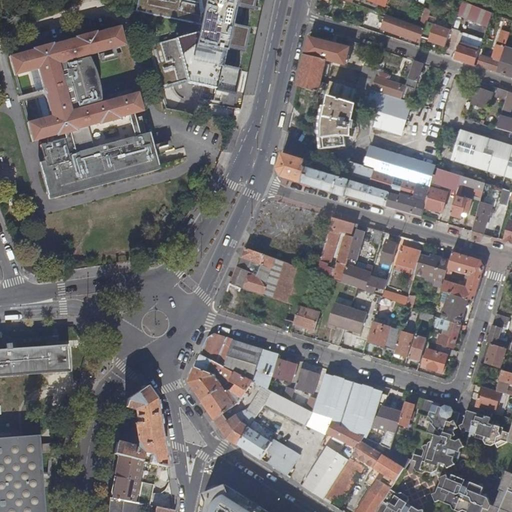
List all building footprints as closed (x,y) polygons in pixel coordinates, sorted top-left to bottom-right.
[(199,0),(199,1),(196,0),(138,0),(137,8),(199,22),(197,31),(150,43),(162,88),(186,81),(230,91),(235,68),(222,65),(226,45),(239,48),(244,27),(231,24),(235,4),(248,7),(249,0),(199,0)] [(489,24),(493,13),(461,0),(458,12),(489,24)] [(430,16),(432,10),(427,8),(420,27),(426,29),(430,16)] [(421,42),(423,38),(426,29),(420,27),(388,15),(385,24),(388,25),(386,29),(421,42)] [(446,47),(451,30),(435,24),(436,18),(430,16),(426,29),(423,38),(430,40),(429,42),(446,47)] [(126,43),(121,24),(97,30),(97,29),(76,35),(76,36),(54,42),(54,41),(33,46),(34,48),(10,54),(15,73),(39,67),(52,114),(28,120),(34,139),(46,136),(47,141),(45,141),(46,143),(44,143),(43,142),(39,143),(43,159),(38,160),(48,197),(159,167),(153,147),(154,147),(155,152),(171,147),(169,139),(153,143),(152,143),(149,130),(145,131),(141,114),(134,116),(133,112),(144,109),(138,89),(100,99),(100,98),(101,98),(100,88),(100,84),(98,76),(96,70),(93,64),(90,56),(89,55),(88,55),(88,53),(110,47),(111,48),(98,52),(101,60),(117,56),(114,46),(126,43)] [(506,48),(511,32),(503,30),(497,45),(494,45),(493,47),(496,49),(493,59),(482,55),(478,66),(498,72),(501,62),(506,48)] [(455,58),(476,65),(484,40),(464,33),(455,58)] [(298,86),(319,93),(323,74),(328,75),(330,65),(325,64),(326,59),(333,61),(346,64),(349,49),(336,45),(335,47),(331,46),(331,44),(324,42),(324,41),(309,36),(298,86)] [(498,72),(511,77),(511,49),(506,48),(501,62),(498,72)] [(402,99),(412,102),(425,64),(415,61),(406,88),(402,99)] [(372,90),(377,76),(363,71),(357,91),(371,95),(372,90)] [(372,90),(402,99),(406,88),(389,83),(391,75),(378,71),(377,76),(372,90)] [(477,88),(471,104),(488,109),(494,93),(477,88)] [(509,92),(498,88),(496,96),(507,100),(509,92)] [(406,120),(412,102),(402,99),(372,90),(371,95),(367,108),(379,111),(406,120)] [(511,92),(509,92),(507,100),(503,110),(510,112),(511,106),(511,92)] [(359,106),(369,109),(379,113),(379,111),(367,108),(353,103),(329,96),(326,106),(324,105),(320,125),(319,135),(322,150),(347,148),(346,141),(346,138),(353,137),(354,129),(356,129),(357,122),(356,121),(359,106)] [(364,123),(374,126),(375,126),(379,113),(369,109),(364,123)] [(401,135),(406,120),(379,111),(379,113),(375,126),(401,135)] [(500,119),(497,129),(498,129),(511,133),(511,119),(508,118),(507,121),(500,119)] [(511,133),(498,129),(494,140),(511,145),(511,133)] [(511,145),(494,140),(462,130),(453,160),(511,178),(511,145)] [(430,188),(436,168),(436,167),(371,147),(365,167),(375,170),(407,180),(430,188)] [(281,176),(302,183),(307,168),(304,167),(306,160),(283,153),(280,163),(278,169),(281,176)] [(345,197),(346,195),(345,195),(350,181),(317,171),(318,168),(322,169),(323,166),(308,162),(307,168),(302,183),(345,197)] [(370,187),(375,170),(365,167),(355,164),(354,165),(352,174),(369,179),(367,185),(350,180),(350,181),(345,195),(346,195),(386,207),(386,206),(390,193),(370,187)] [(463,176),(436,168),(430,188),(442,191),(443,187),(458,191),(460,183),(463,176)] [(430,189),(430,188),(407,180),(375,170),(370,187),(390,193),(386,206),(423,217),(425,208),(430,189)] [(486,183),(463,176),(460,183),(476,188),(475,193),(483,195),(486,183)] [(442,191),(430,188),(430,189),(425,208),(443,212),(449,193),(442,191)] [(511,193),(511,191),(504,189),(500,203),(508,206),(510,199),(511,193)] [(473,200),(457,195),(451,215),(462,218),(463,213),(469,214),(473,200)] [(494,202),(482,199),(478,213),(479,213),(474,230),(484,233),(489,216),(490,217),(494,202)] [(334,217),(327,242),(327,244),(334,246),(339,228),(354,233),(357,224),(334,217)] [(356,238),(344,282),(367,291),(372,276),(372,274),(356,268),(366,232),(361,230),(362,225),(360,225),(356,238)] [(384,232),(377,230),(373,242),(381,244),(384,232)] [(318,273),(334,279),(344,282),(356,238),(349,236),(340,269),(336,269),(335,272),(320,268),(318,273)] [(401,237),(398,236),(396,244),(388,241),(387,247),(385,246),(383,253),(385,253),(382,263),(392,266),(401,237)] [(334,246),(327,244),(321,263),(329,265),(334,246)] [(422,255),(423,252),(403,246),(398,264),(414,269),(411,279),(414,280),(416,273),(417,272),(417,270),(422,255)] [(246,248),(242,258),(263,265),(266,258),(269,259),(270,256),(246,248)] [(482,260),(454,252),(451,262),(449,269),(452,270),(471,276),(467,287),(449,282),(445,281),(443,288),(442,291),(450,294),(469,299),(475,301),(485,267),(482,260)] [(431,258),(422,255),(417,270),(417,272),(416,273),(438,279),(438,277),(446,279),(449,269),(451,262),(432,256),(431,258)] [(280,300),(292,304),(301,307),(301,306),(312,271),(291,264),(280,300)] [(238,267),(231,284),(243,288),(250,291),(257,293),(260,294),(265,295),(267,288),(259,275),(238,267)] [(372,276),(367,291),(382,296),(383,297),(384,291),(385,289),(386,289),(388,281),(372,276)] [(438,277),(438,279),(436,286),(443,288),(445,281),(446,279),(438,277)] [(243,288),(231,284),(221,310),(235,315),(236,312),(234,311),(242,291),(243,288)] [(384,291),(383,297),(395,301),(407,306),(409,298),(397,294),(396,295),(384,291)] [(461,324),(469,299),(450,294),(443,319),(461,324)] [(407,306),(410,307),(413,308),(416,297),(410,295),(409,298),(407,306)] [(292,304),(287,320),(296,323),(301,307),(292,304)] [(336,304),(330,324),(337,326),(355,332),(362,334),(368,313),(336,304)] [(296,323),(296,324),(316,330),(321,312),(301,306),(301,307),(296,323)] [(423,312),(421,317),(433,322),(435,316),(423,312)] [(449,329),(460,333),(463,325),(461,324),(443,319),(435,316),(433,322),(439,324),(438,327),(445,329),(443,335),(447,337),(449,329)] [(497,316),(489,343),(494,344),(508,349),(511,350),(511,342),(499,339),(503,329),(507,330),(510,321),(497,316)] [(375,318),(368,341),(396,351),(402,332),(402,331),(385,326),(386,322),(375,318)] [(455,348),(460,333),(449,329),(447,337),(443,335),(441,335),(439,342),(455,348)] [(396,351),(395,353),(409,357),(415,336),(402,332),(396,351)] [(269,390),(281,355),(216,335),(209,338),(202,356),(236,373),(253,382),(264,387),(269,390)] [(411,358),(422,361),(428,341),(428,340),(417,336),(411,358)] [(508,349),(494,344),(488,362),(502,367),(508,349)] [(0,511),(45,511),(40,436),(26,437),(21,375),(69,371),(67,347),(0,351),(0,511)] [(428,350),(423,367),(444,373),(449,356),(428,350)] [(236,373),(202,356),(194,376),(191,383),(203,402),(231,382),(236,373)] [(281,360),(276,377),(292,382),(298,366),(281,360)] [(321,376),(302,369),(296,388),(314,394),(321,376)] [(511,372),(505,371),(498,392),(502,393),(507,394),(511,395),(511,372)] [(273,392),(269,390),(264,387),(249,410),(249,409),(236,416),(228,421),(224,414),(241,402),(253,382),(236,373),(231,382),(203,402),(228,438),(239,445),(250,428),(263,407),(273,392)] [(351,444),(359,447),(365,438),(367,439),(372,432),(374,429),(381,401),(383,394),(384,392),(327,374),(318,399),(314,412),(325,418),(317,430),(327,435),(328,432),(351,444)] [(139,444),(138,448),(117,443),(114,454),(158,465),(168,467),(157,399),(148,386),(128,399),(126,407),(138,410),(136,415),(137,420),(135,421),(139,444)] [(483,387),(477,405),(496,411),(502,393),(498,392),(483,387)] [(288,388),(285,398),(291,401),(295,391),(288,388)] [(308,425),(314,412),(307,409),(291,401),(285,398),(273,392),(263,407),(306,429),(308,425)] [(381,401),(386,403),(390,396),(383,394),(381,401)] [(307,409),(314,412),(318,399),(311,397),(307,409)] [(417,408),(422,410),(426,399),(420,397),(417,408)] [(422,410),(416,430),(432,435),(430,441),(427,443),(426,446),(423,445),(419,447),(421,451),(420,457),(414,455),(412,461),(416,462),(414,468),(416,472),(423,474),(427,472),(431,473),(433,477),(441,474),(439,470),(441,464),(447,465),(448,469),(456,465),(454,461),(455,458),(459,460),(461,453),(460,452),(462,449),(464,447),(461,439),(457,441),(452,440),(461,413),(454,411),(452,407),(448,410),(446,406),(443,408),(440,407),(441,404),(426,399),(422,410)] [(403,413),(400,424),(409,427),(412,419),(414,412),(416,406),(406,403),(403,413)] [(477,405),(476,408),(493,414),(495,414),(496,411),(477,405)] [(469,406),(467,412),(462,429),(464,434),(469,431),(471,433),(469,437),(476,439),(476,438),(496,444),(499,449),(508,442),(510,435),(503,432),(503,429),(493,426),(494,423),(490,421),(493,414),(476,408),(469,406)] [(382,429),(397,433),(400,424),(403,413),(386,408),(379,430),(382,431),(382,429)] [(308,425),(317,430),(325,418),(314,412),(308,425)] [(250,428),(239,445),(263,460),(268,451),(273,442),(271,441),(250,428)] [(268,464),(288,476),(301,456),(272,438),(271,441),(273,442),(268,451),(275,459),(270,460),(268,464)] [(368,464),(375,468),(384,455),(387,449),(368,439),(367,439),(365,438),(359,447),(354,456),(326,500),(340,509),(368,464)] [(304,486),(326,500),(354,456),(343,448),(339,454),(329,448),(304,486)] [(384,455),(405,469),(410,461),(396,453),(391,451),(387,449),(384,455)] [(150,505),(158,465),(114,454),(113,460),(118,461),(111,499),(150,505)] [(377,511),(392,489),(405,469),(384,455),(375,468),(367,482),(375,487),(359,511),(377,511)] [(511,511),(511,473),(508,472),(500,491),(505,492),(501,501),(498,500),(496,507),(492,505),(490,510),(485,508),(483,511),(511,511)] [(438,494),(434,496),(437,503),(441,502),(452,506),(454,510),(458,509),(466,511),(483,511),(485,508),(490,510),(492,505),(488,495),(485,496),(483,495),(486,489),(484,484),(480,486),(473,483),(473,484),(467,481),(467,480),(454,475),(452,481),(450,480),(448,476),(440,479),(442,484),(438,494)] [(268,511),(226,485),(205,494),(200,511),(268,511)] [(392,489),(377,511),(422,511),(420,510),(422,507),(421,505),(421,504),(419,503),(417,501),(414,502),(412,506),(409,504),(411,501),(410,497),(403,493),(399,494),(392,489)] [(110,499),(108,511),(134,511),(137,504),(137,503),(110,499)]
